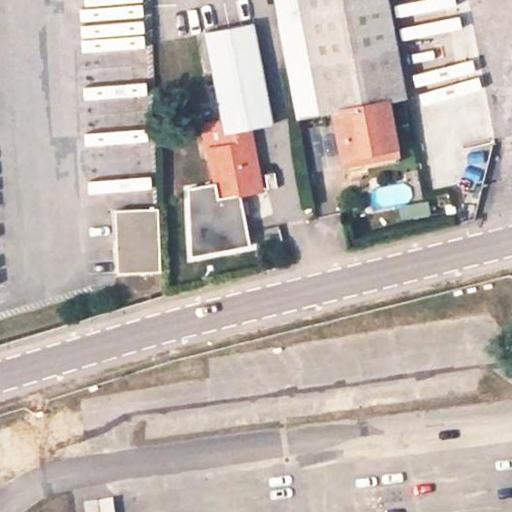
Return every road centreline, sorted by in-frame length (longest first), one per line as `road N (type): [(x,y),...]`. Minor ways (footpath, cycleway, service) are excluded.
road 1 (unclassified): [(0,379),(511,242)]
road 2 (unknown): [(511,409),(171,453),(55,485),(22,511)]
road 3 (unknown): [(315,293),(258,0)]
